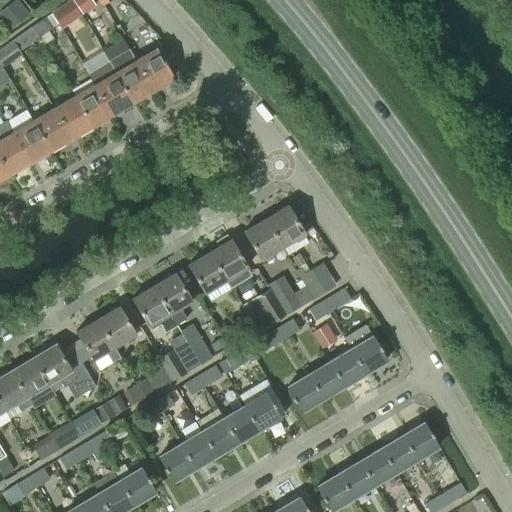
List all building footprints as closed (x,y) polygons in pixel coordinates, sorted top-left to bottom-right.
[(80,14),(70,0),(68,0),(57,8),(67,23),(80,14)] [(94,5),(91,0),(71,0),(81,14),(94,5)] [(16,1),(0,13),(0,18),(9,30),(28,15),(16,1)] [(44,17),(30,27),(38,37),(43,45),(52,38),(47,31),(52,28),(44,17)] [(12,40),(19,51),(33,41),(38,37),(30,27),(12,40)] [(90,70),(130,47),(123,36),(84,59),(90,70)] [(19,51),(12,40),(0,48),(0,64),(2,68),(21,54),(19,51)] [(155,46),(135,58),(154,90),(174,79),(155,46)] [(154,90),(135,58),(130,49),(108,62),(113,71),(132,103),(154,90)] [(132,103),(113,71),(93,83),(112,115),(132,103)] [(112,115),(93,83),(72,95),(91,127),(112,115)] [(72,95),(51,107),(70,140),(91,127),(72,95)] [(70,140),(51,107),(30,119),(49,152),(70,140)] [(49,152),(30,119),(9,132),(28,164),(49,152)] [(9,132),(0,136),(0,162),(8,176),(28,164),(9,132)] [(286,205),(265,218),(282,246),(303,233),(286,205)] [(303,233),(312,226),(304,216),(296,221),(303,233)] [(282,246),(265,218),(243,231),(260,259),(282,246)] [(229,239),(210,251),(226,279),(235,274),(238,278),(249,272),(246,267),(229,239)] [(226,279),(210,251),(187,265),(204,292),(226,279)] [(312,299),(335,285),(321,262),(303,273),(300,267),(295,270),(312,299)] [(153,285),(176,324),(186,318),(179,307),(190,301),(174,273),(153,285)] [(266,285),(284,315),(298,307),(280,277),(266,285)] [(176,324),(153,285),(131,298),(148,326),(158,320),(164,331),(176,324)] [(266,285),(265,286),(257,291),(267,307),(275,321),(284,315),(266,285)] [(325,298),(332,310),(350,299),(343,287),(325,298)] [(332,310),(325,298),(307,308),(315,320),(332,310)] [(117,306),(97,319),(113,347),(134,334),(117,306)] [(246,336),(256,331),(247,317),(237,323),(246,336)] [(292,317),(274,328),(281,340),(299,330),(292,317)] [(77,335),(69,340),(80,358),(88,353),(92,359),(113,347),(97,319),(75,332),(77,335)] [(314,328),(322,344),(336,337),(328,321),(314,328)] [(281,340),(274,328),(256,339),(263,351),(281,340)] [(349,348),(364,372),(385,360),(371,336),(349,348)] [(227,347),(221,338),(210,345),(215,354),(227,347)] [(80,358),(69,340),(57,347),(55,344),(34,356),(49,382),(57,378),(62,387),(67,384),(74,397),(93,385),(80,364),(70,370),(68,366),(80,358)] [(200,345),(191,350),(200,364),(208,359),(200,345)] [(349,348),(328,361),(343,385),(364,372),(349,348)] [(224,375),(247,362),(239,349),(217,362),(224,375)] [(200,364),(191,350),(174,361),(170,353),(158,360),(171,381),(190,370),(200,364)] [(34,356),(10,370),(26,396),(49,382),(34,356)] [(144,378),(135,384),(144,398),(171,381),(158,360),(148,366),(157,381),(149,386),(144,378)] [(328,361),(307,374),(321,398),(343,385),(328,361)] [(214,365),(198,374),(205,386),(220,376),(214,365)] [(26,396),(10,370),(0,376),(0,407),(2,410),(15,403),(19,411),(30,404),(26,396)] [(205,386),(198,374),(183,383),(190,395),(205,386)] [(321,398),(307,374),(286,386),(300,410),(321,398)] [(144,398),(135,384),(125,389),(134,404),(144,398)] [(115,415),(125,408),(115,391),(116,391),(115,390),(103,397),(104,398),(106,401),(114,414),(115,415)] [(265,393),(243,406),(257,430),(279,417),(265,393)] [(153,402),(160,411),(173,403),(167,394),(153,402)] [(114,414),(106,401),(106,402),(94,409),(101,421),(114,414)] [(160,411),(153,402),(140,410),(147,419),(160,411)] [(257,430),(243,406),(222,418),(236,442),(257,430)] [(222,418),(201,431),(215,455),(236,442),(222,418)] [(401,435),(415,459),(437,446),(423,422),(401,435)] [(93,437),(99,448),(113,440),(107,430),(93,437)] [(64,431),(51,439),(57,449),(70,442),(64,431)] [(215,455),(201,431),(179,443),(194,467),(215,455)] [(415,459),(401,435),(380,448),(394,472),(415,459)] [(99,448),(93,437),(85,442),(71,450),(78,461),(99,448)] [(57,449),(51,439),(33,450),(40,460),(57,449)] [(194,467),(179,443),(158,456),(172,480),(194,467)] [(380,448),(359,460),(373,484),(394,472),(380,448)] [(78,461),(71,450),(58,458),(65,469),(78,461)] [(12,471),(4,456),(0,458),(0,472),(2,477),(12,471)] [(359,460),(337,473),(352,497),(373,484),(359,460)] [(29,475),(36,487),(49,479),(42,467),(29,475)] [(140,468),(118,481),(132,505),(154,492),(140,468)] [(352,497),(337,473),(316,486),(330,510),(352,497)] [(36,487),(29,475),(24,479),(15,483),(20,492),(22,495),(36,487)] [(118,481),(107,487),(102,479),(92,484),(98,493),(97,493),(108,511),(119,511),(132,505),(118,481)] [(450,487),(437,495),(444,506),(465,493),(459,483),(451,487),(450,487)] [(108,511),(97,493),(76,506),(79,511),(108,511)] [(434,511),(444,506),(437,495),(423,503),(429,511),(434,511)] [(306,511),(298,497),(276,510),(277,511),(306,511)]
